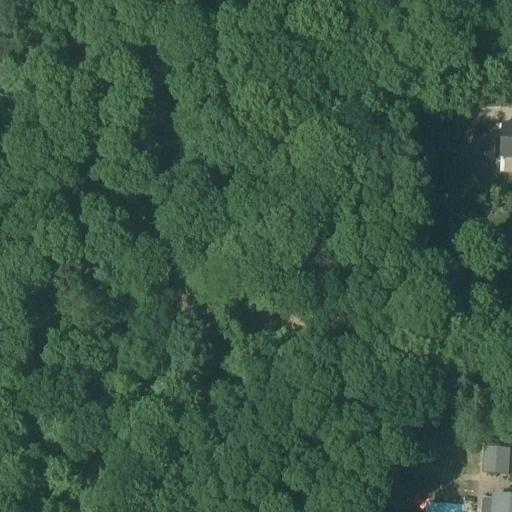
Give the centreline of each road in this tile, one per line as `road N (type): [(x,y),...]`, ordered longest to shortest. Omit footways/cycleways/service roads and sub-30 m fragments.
road 1 (secondary): [(82,511),(168,363),(419,0)]
road 2 (track): [(87,502),(0,258)]
